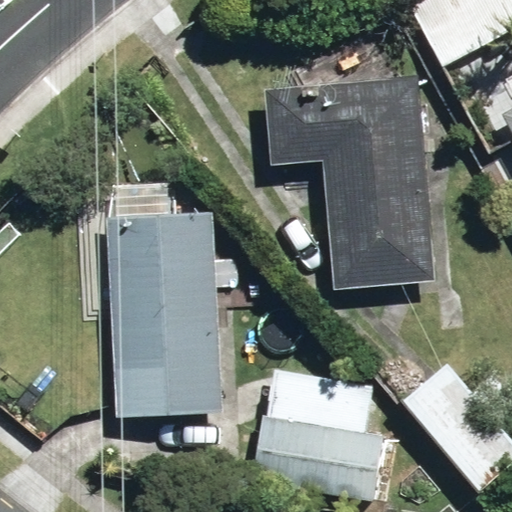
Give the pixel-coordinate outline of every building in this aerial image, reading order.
[(511,0),(433,0),(410,12),(450,85),(494,62),(486,47),(511,33),(511,114),(504,119),(511,134),(511,0)] [(327,166),(337,295),(439,288),(423,80),(269,93),(275,170),(327,166)] [(107,218),(111,423),(222,420),(218,216),(107,218)] [(407,401),(484,493),(511,469),(511,430),(454,362),(407,401)] [(254,482),(380,501),(390,433),(371,430),(378,383),(280,368),(273,415),(265,414),(254,482)]
